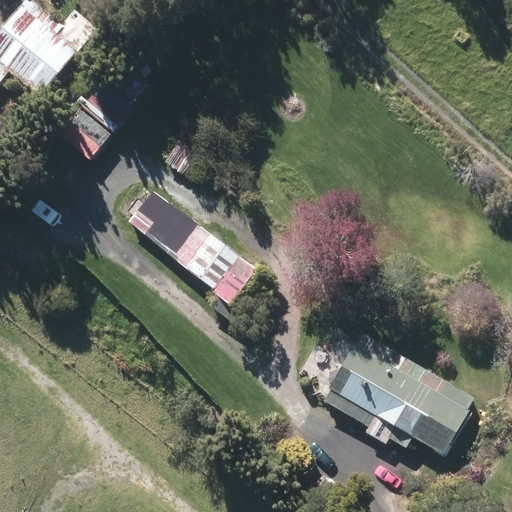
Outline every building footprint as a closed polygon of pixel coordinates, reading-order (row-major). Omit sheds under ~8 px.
[(23,0),(0,29),(0,80),(10,68),(42,94),(85,41),(34,0),(23,0)] [(99,151),(134,109),(103,83),(68,125),(99,151)] [(168,162),(186,171),(199,147),(181,137),(168,162)] [(213,302),(238,322),(273,277),(139,173),(112,207),(221,291),(213,302)] [(318,388),(351,341),(329,327),(297,373),(318,388)] [(415,435),(446,453),(473,407),(357,341),(325,397),(370,423),(367,429),(388,441),(391,435),(409,446),(415,435)]
